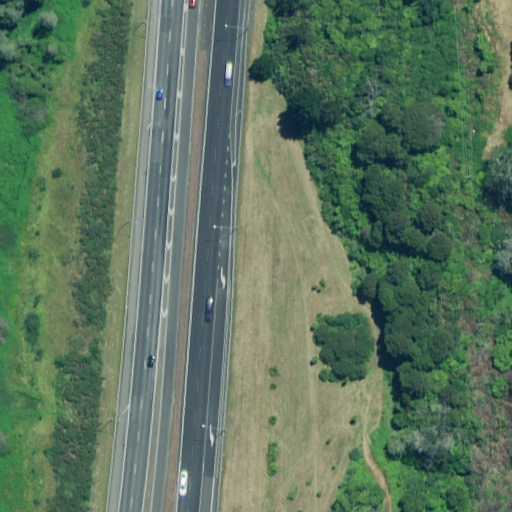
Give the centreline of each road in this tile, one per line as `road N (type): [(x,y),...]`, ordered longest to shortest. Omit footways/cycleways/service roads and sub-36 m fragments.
road 1 (trunk): [(129,511),(172,0)]
road 2 (trunk): [(156,511),(193,0)]
road 3 (trunk): [(220,105),(187,511)]
road 4 (trunk): [(220,105),(223,225),(201,511)]
